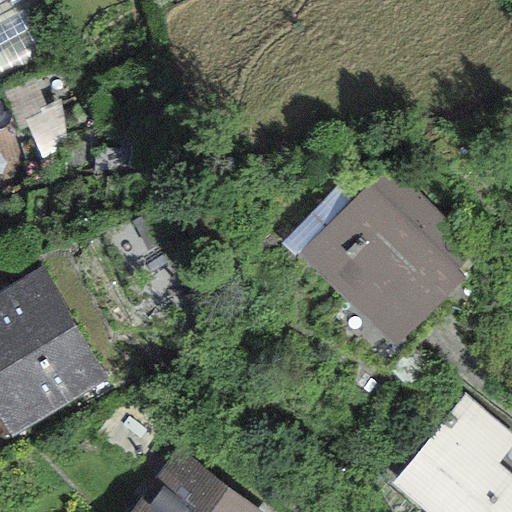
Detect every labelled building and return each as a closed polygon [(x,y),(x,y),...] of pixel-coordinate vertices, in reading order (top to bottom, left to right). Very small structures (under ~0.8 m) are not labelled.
[(27,0),(0,14),(0,79),(55,50),(27,0)] [(459,261),(478,242),(391,155),(325,220),(315,210),(288,237),(395,344),(468,271),(459,261)] [(0,404),(14,428),(109,372),(45,265),(0,291),(0,404)] [(392,476),(435,511),(511,511),(511,465),(503,458),(511,446),(511,426),(466,388),(392,476)] [(276,511),(181,442),(128,511),(276,511)]
